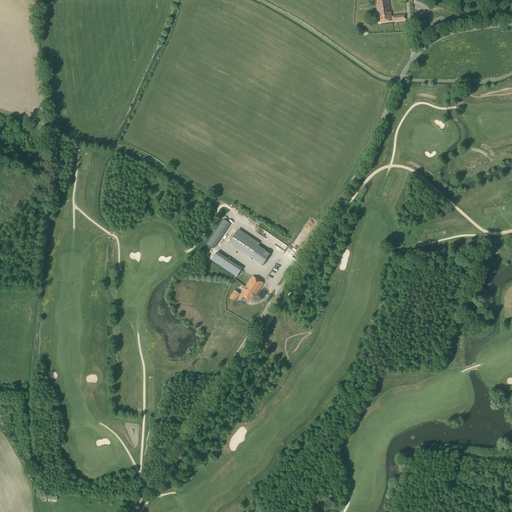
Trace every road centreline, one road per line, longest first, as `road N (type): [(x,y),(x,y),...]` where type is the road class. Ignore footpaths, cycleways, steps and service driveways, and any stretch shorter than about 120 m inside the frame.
road 1 (unclassified): [(131,511),(357,173),(415,59),(443,35),(511,23)]
road 2 (track): [(0,109),(142,154),(222,203)]
